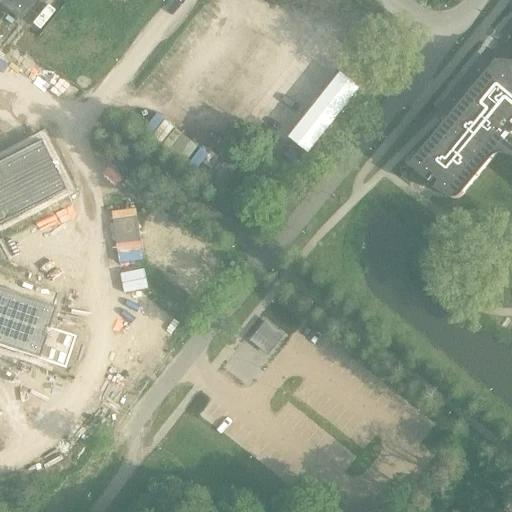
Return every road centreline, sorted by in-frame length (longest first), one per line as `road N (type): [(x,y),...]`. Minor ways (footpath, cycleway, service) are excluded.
road 1 (unclassified): [(441,40),(268,264)]
road 2 (unclassified): [(268,264),(92,110)]
road 3 (unclassified): [(195,353),(130,428),(138,454),(95,511)]
road 4 (unclassified): [(92,110),(182,0)]
road 5 (unclassified): [(195,353),(149,334),(63,319)]
road 6 (unknown): [(0,235),(79,127)]
